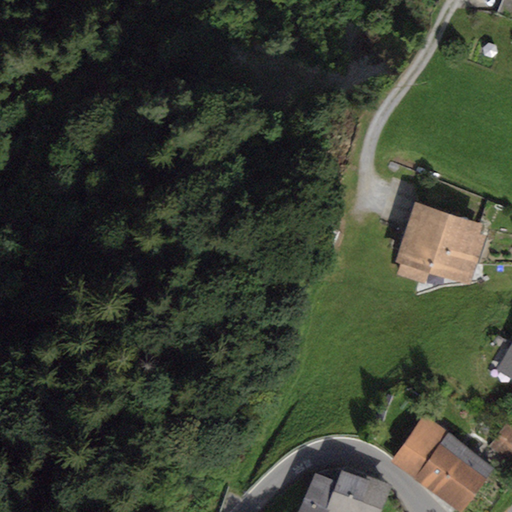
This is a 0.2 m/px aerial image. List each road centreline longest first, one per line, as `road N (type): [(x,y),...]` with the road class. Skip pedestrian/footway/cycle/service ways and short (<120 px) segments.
road 1 (tertiary): [(430,511),(387,456),(350,437),(309,446),(241,511)]
road 2 (track): [(376,203),(380,138),(472,0)]
